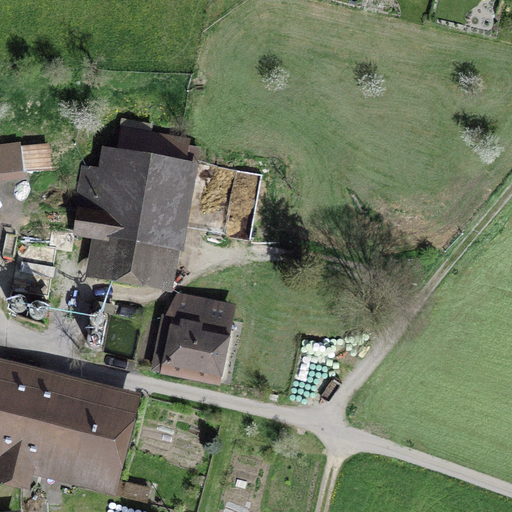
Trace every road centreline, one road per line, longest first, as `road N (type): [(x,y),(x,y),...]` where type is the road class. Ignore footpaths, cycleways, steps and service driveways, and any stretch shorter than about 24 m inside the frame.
road 1 (residential): [(511,493),(301,418),(30,350),(0,326)]
road 2 (track): [(511,191),(342,402),(321,511)]
